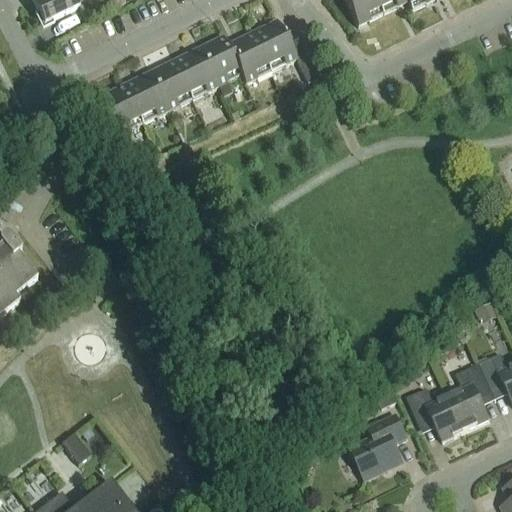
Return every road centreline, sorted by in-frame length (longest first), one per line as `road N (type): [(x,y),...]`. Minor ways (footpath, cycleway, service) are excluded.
road 1 (residential): [(511,8),(377,79),(356,74),(291,0)]
road 2 (residential): [(73,284),(26,226),(58,152),(34,99),(46,84)]
road 3 (residential): [(46,84),(224,0)]
